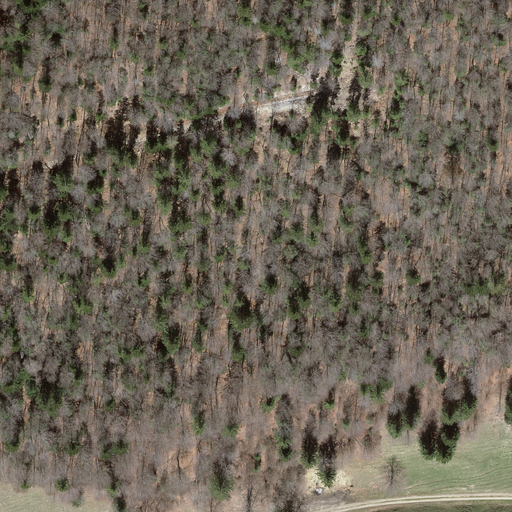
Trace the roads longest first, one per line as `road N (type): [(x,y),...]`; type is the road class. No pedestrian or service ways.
road 1 (track): [(0,171),(90,142),(316,93)]
road 2 (track): [(511,495),(379,500),(325,511)]
